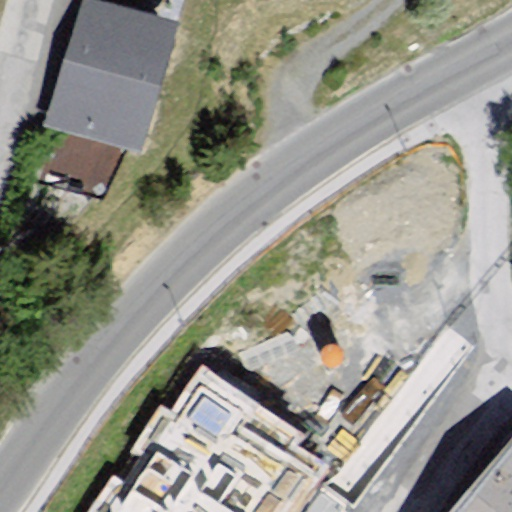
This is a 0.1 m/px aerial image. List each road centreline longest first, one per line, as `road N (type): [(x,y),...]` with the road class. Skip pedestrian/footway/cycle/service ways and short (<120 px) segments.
road 1 (tertiary): [(0,501),(205,252),(360,134),(511,45)]
road 2 (residential): [(44,0),(0,145)]
